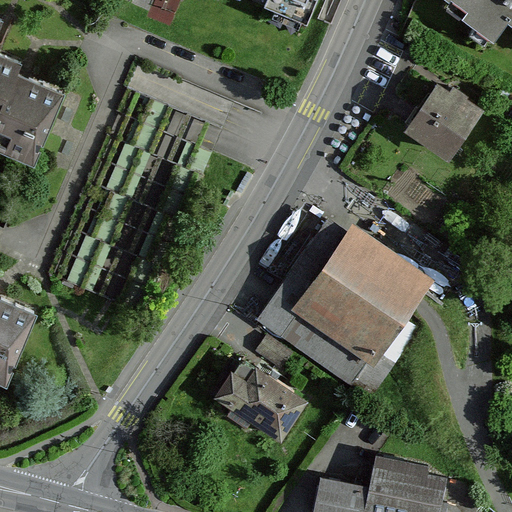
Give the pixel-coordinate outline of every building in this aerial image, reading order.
[(264,0),(264,2),(308,21),(316,0),(264,0)] [(511,0),(457,0),(468,7),(462,16),(494,39),(507,20),(511,22),(511,0)] [(0,47),(0,110),(17,69),(22,56),(0,47)] [(17,69),(0,110),(0,149),(35,163),(65,88),(17,69)] [(438,85),(410,125),(448,151),(478,109),(462,98),(465,94),(453,86),(449,93),(438,85)] [(95,229),(121,237),(105,287),(128,294),(184,124),(139,109),(130,135),(159,145),(143,194),(110,184),(95,229)] [(333,207),(254,320),(355,390),(434,276),(333,207)] [(0,295),(0,380),(7,384),(38,312),(0,295)] [(269,335),(256,353),(281,370),(293,352),(269,335)] [(240,354),(212,397),(285,445),(313,402),(240,354)] [(319,478),(314,511),(445,511),(451,473),(427,470),(428,461),(376,454),(371,485),(319,478)]
